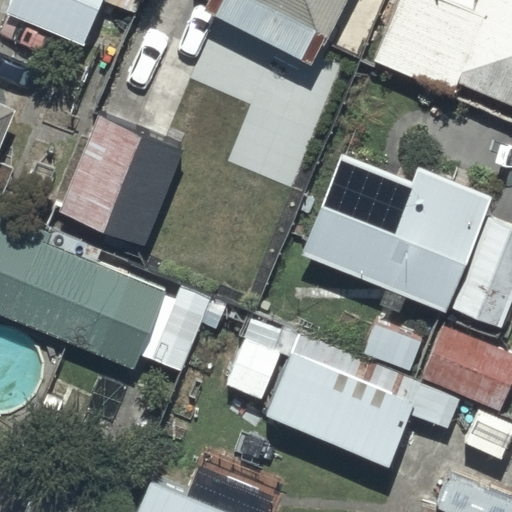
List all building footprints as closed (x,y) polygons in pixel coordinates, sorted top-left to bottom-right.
[(9,0),(9,3),(84,35),(99,0),(124,0),(135,5),(136,0),(9,0)] [(211,0),(319,51),(343,0),(211,0)] [(511,94),(511,0),(395,0),(375,50),(455,83),(459,72),(511,94)] [(148,234),(182,139),(171,135),(202,48),(170,36),(140,121),(97,105),(62,203),(148,234)] [(0,143),(21,93),(0,84),(0,143)] [(345,138),(303,240),(443,299),(446,293),(503,317),(511,295),(511,212),(488,202),(494,188),(420,157),(416,168),(345,138)] [(0,308),(134,362),(167,281),(42,231),(46,221),(0,202),(0,308)] [(212,289),(181,277),(152,351),(183,363),(212,289)] [(301,322),(268,399),(391,452),(425,371),(407,363),(421,329),(375,309),(359,346),(301,322)] [(511,340),(442,312),(425,365),(500,399),(511,373),(511,340)] [(282,343),(246,328),(228,375),(262,390),(282,343)] [(80,409),(61,447),(115,472),(132,434),(80,409)] [(42,460),(19,511),(110,511),(118,493),(42,460)] [(152,466),(133,511),(261,511),(250,507),(262,479),(229,465),(217,491),(152,466)] [(479,511),(452,501),(447,511),(479,511)]
